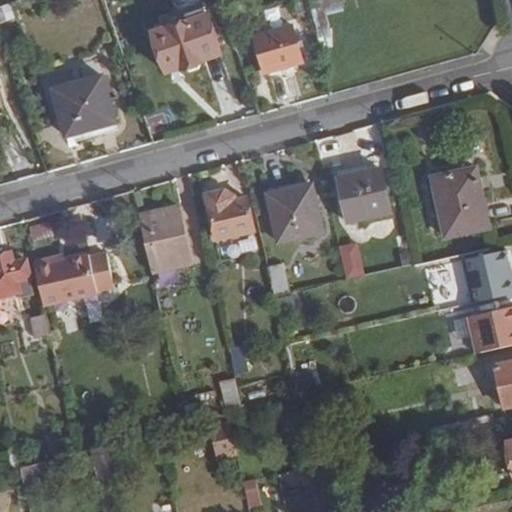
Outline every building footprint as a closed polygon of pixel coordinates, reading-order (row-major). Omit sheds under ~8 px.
[(4,4),(0,5),(0,21),(9,18),(4,4)] [(189,22),(151,34),(165,74),(181,68),(182,70),(185,72),(200,67),(202,64),(202,62),(221,56),(205,8),(186,14),(189,22)] [(292,26),(254,37),(264,73),(302,62),(292,26)] [(101,75),(51,90),(66,138),(115,123),(101,75)] [(374,163),(336,170),(347,222),(389,214),(379,168),(375,168),(374,163)] [(476,169),(433,178),(446,235),(488,227),(476,169)] [(311,186),(267,196),(277,242),(322,233),(311,186)] [(225,200),(208,204),(215,239),(254,231),(246,198),(226,203),(225,200)] [(177,206),(139,215),(151,273),(190,265),(177,206)] [(50,224),(29,229),(32,242),(53,238),(50,224)] [(355,243),(337,247),(345,280),(364,276),(355,243)] [(63,256),(32,263),(42,305),(123,287),(114,250),(65,261),(63,256)] [(463,261),(473,303),(511,294),(511,276),(506,251),(463,261)] [(0,296),(19,292),(20,299),(34,295),(26,260),(14,262),(11,253),(0,255),(0,296)] [(461,263),(434,270),(441,300),(468,294),(461,263)] [(282,265),(267,268),(274,296),(288,293),(282,265)] [(276,297),(279,315),(296,312),(293,295),(276,297)] [(476,354),(511,345),(511,306),(468,317),(476,354)] [(37,341),(49,338),(45,319),(32,321),(37,341)] [(511,363),(496,367),(505,408),(511,406),(511,363)] [(238,392),(235,378),(220,381),(228,414),(242,410),(241,405),(238,392)] [(253,388),(238,392),(241,405),(257,401),(253,388)] [(227,414),(212,418),(219,447),(234,443),(227,414)] [(435,429),(438,439),(466,433),(481,430),(491,427),(488,417),(435,429)] [(481,430),(466,433),(469,447),(484,444),(481,430)] [(89,448),(97,483),(118,478),(108,444),(89,448)] [(56,457),(20,466),(24,482),(45,477),(45,474),(59,471),(56,457)] [(312,467),(298,471),(301,483),(315,480),(312,467)] [(254,481),(243,483),(246,499),(257,496),(254,481)]
